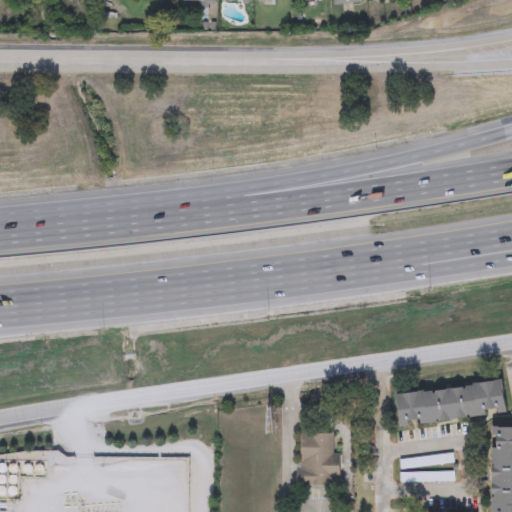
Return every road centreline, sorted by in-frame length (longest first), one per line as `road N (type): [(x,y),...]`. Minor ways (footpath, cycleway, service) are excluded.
road 1 (secondary): [(0,417),(511,337)]
road 2 (secondary): [(511,40),(431,52),(234,60),(0,60)]
road 3 (motorway): [(511,131),(327,175),(32,225)]
road 4 (motorway): [(511,171),(277,207),(32,225)]
road 5 (motorway): [(192,287),(511,235)]
road 6 (motorway): [(192,287),(511,258)]
road 7 (motorway): [(511,63),(262,61)]
road 8 (motorway): [(0,307),(192,287)]
